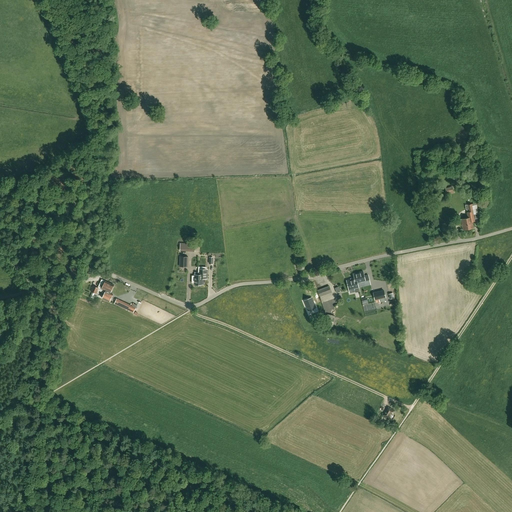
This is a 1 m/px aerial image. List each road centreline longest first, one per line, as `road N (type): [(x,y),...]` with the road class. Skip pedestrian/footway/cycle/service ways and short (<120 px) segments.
road 1 (unclassified): [(40,292),(110,275),(192,306),(234,284),(296,279),(511,228)]
road 2 (track): [(190,310),(411,408)]
